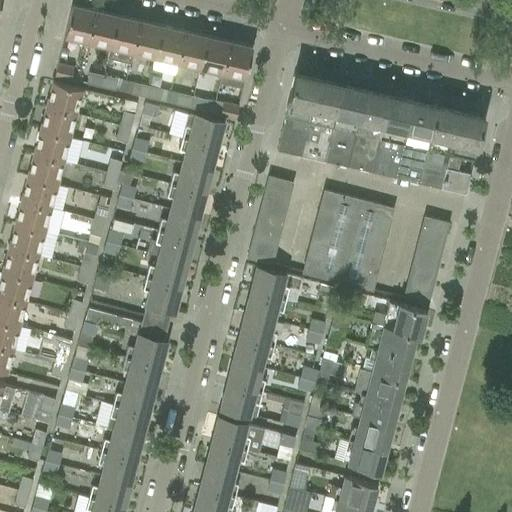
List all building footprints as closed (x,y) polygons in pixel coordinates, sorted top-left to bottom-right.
[(64,33),(87,38),(94,9),(71,4),(64,33)] [(87,38),(110,43),(116,14),(94,9),(87,38)] [(110,43),(106,57),(129,62),(132,49),(139,19),(116,14),(110,43)] [(132,49),(155,54),(161,25),(139,19),(132,49)] [(155,54),(151,67),(174,73),(177,59),(184,30),(161,25),(155,54)] [(177,59),(199,64),(206,35),(184,30),(177,59)] [(199,64),(222,69),(229,40),(206,35),(199,64)] [(229,40),(222,69),(226,70),(223,82),(242,87),(252,46),(229,40)] [(57,62),(54,74),(70,78),(73,66),(57,62)] [(295,69),(277,149),(301,154),(319,75),(318,76),(314,75),(308,74),(297,71),(297,69),(295,69)] [(85,82),(100,86),(102,74),(88,71),(85,82)] [(102,74),(100,86),(116,89),(119,78),(102,74)] [(319,75),(301,154),(324,160),(343,80),(342,80),(342,82),(330,79),(324,78),(320,77),(320,75),(319,75)] [(53,80),(46,104),(74,112),(81,87),(53,80)] [(343,80),(324,160),(347,165),(365,86),(364,87),(360,86),(354,85),(343,82),(344,80),(343,80)] [(133,82),(131,93),(145,96),(148,85),(133,82)] [(148,85),(145,96),(159,100),(162,88),(148,85)] [(365,86),(347,165),(370,171),(389,91),(388,91),(388,92),(376,90),(370,88),(366,87),(366,86),(365,86)] [(389,91),(370,171),(393,176),(412,97),(411,97),(411,98),(406,97),(400,95),(389,93),(389,91)] [(176,103),(190,106),(192,95),(178,92),(176,103)] [(192,95),(190,106),(205,109),(207,98),(192,95)] [(412,97),(393,176),(416,182),(435,102),(434,101),(434,103),(422,101),(416,99),(412,98),(412,97)] [(145,101),(141,113),(142,113),(155,117),(158,105),(145,101)] [(220,113),(236,117),(238,106),(223,102),(220,113)] [(435,102),(416,182),(440,187),(458,108),(458,107),(458,109),(453,108),(447,106),(436,104),(436,102),(435,102)] [(46,104),(40,128),(68,135),(74,112),(46,104)] [(458,108),(440,187),(464,193),(469,172),(457,170),(460,156),(472,159),(483,113),(481,112),(481,114),(469,112),(463,110),(459,109),(459,108),(458,108)] [(123,110),(119,124),(130,127),(134,113),(123,110)] [(187,112),(181,135),(217,145),(223,121),(202,115),(194,113),(188,111),(187,112)] [(119,124),(115,139),(126,142),(130,127),(119,124)] [(40,128),(34,151),(62,159),(75,163),(82,140),(68,137),(68,135),(40,128)] [(184,149),(181,160),(211,168),(217,145),(181,135),(178,147),(184,149)] [(134,137),(132,147),(146,151),(148,140),(134,137)] [(146,151),(132,147),(129,160),(142,164),(146,151)] [(34,151),(27,175),(56,183),(62,159),(34,151)] [(109,157),(106,171),(117,174),(120,160),(109,157)] [(172,170),(169,182),(204,191),(211,168),(181,160),(178,172),(172,170)] [(106,171),(102,186),(113,189),(117,174),(106,171)] [(27,175),(21,199),(61,209),(67,187),(55,184),(56,183),(27,175)] [(268,175),(265,186),(289,193),(292,181),(268,175)] [(172,196),(169,207),(198,214),(204,191),(169,182),(166,194),(172,196)] [(122,183),(119,194),(132,197),(135,186),(122,183)] [(265,186),(262,198),(286,204),(289,193),(265,186)] [(323,189),(319,205),(354,214),(358,198),(323,189)] [(119,194),(116,205),(129,209),(132,197),(119,194)] [(262,198),(259,210),(283,216),(286,204),(262,198)] [(358,198),(354,214),(388,223),(393,207),(358,198)] [(21,199),(15,222),(57,233),(57,234),(63,210),(61,209),(21,199)] [(96,205),(93,218),(104,221),(108,208),(96,205)] [(319,205),(315,222),(349,231),(354,214),(319,205)] [(160,216),(157,228),(192,238),(198,214),(169,207),(166,218),(160,216)] [(259,210),(256,222),(280,228),(283,216),(259,210)] [(354,214),(349,231),(384,240),(388,223),(354,214)] [(424,215),(403,298),(427,304),(448,221),(424,215)] [(104,221),(93,218),(89,233),(100,236),(104,221)] [(15,222),(8,246),(37,253),(36,254),(50,258),(57,233),(15,222)] [(256,222),(253,234),(277,240),(280,228),(256,222)] [(315,222),(310,238),(345,247),(349,231),(315,222)] [(150,238),(146,251),(157,253),(186,261),(192,238),(157,228),(154,239),(150,238)] [(108,229),(105,240),(120,244),(122,233),(108,229)] [(349,231),(345,247),(380,256),(384,240),(349,231)] [(253,234),(250,245),(274,252),(277,240),(253,234)] [(310,238),(306,255),(341,264),(345,247),(310,238)] [(105,240),(102,251),(116,255),(120,244),(105,240)] [(86,242),(84,252),(95,255),(97,245),(86,242)] [(274,252),(250,245),(247,257),(271,263),(274,252)] [(8,246),(2,270),(30,277),(37,253),(8,246)] [(345,247),(341,264),(375,273),(380,256),(345,247)] [(84,252),(80,265),(91,268),(95,255),(84,252)] [(148,264),(145,275),(180,284),(186,261),(157,253),(154,265),(148,264)] [(302,272),(337,280),(341,264),(306,255),(302,272)] [(341,264),(337,280),(371,289),(375,273),(341,264)] [(91,268),(80,265),(76,279),(87,282),(91,268)] [(256,265),(249,290),(285,299),(288,287),(282,285),(285,272),(256,265)] [(2,270),(0,277),(0,294),(24,301),(30,277),(2,270)] [(145,301),(171,307),(174,308),(180,284),(145,275),(142,287),(148,288),(145,301)] [(96,276),(93,288),(106,292),(110,279),(96,276)] [(319,282),(316,293),(331,297),(334,286),(319,282)] [(249,290),(243,313),(272,321),(276,307),(282,309),(285,299),(249,290)] [(0,294),(0,319),(18,324),(24,301),(0,294)] [(71,299),(67,312),(78,315),(82,302),(71,299)] [(389,300),(382,325),(414,333),(418,335),(422,322),(423,322),(423,321),(422,320),(425,311),(426,309),(389,300)] [(171,307),(145,301),(141,313),(166,320),(165,320),(167,321),(171,307)] [(129,318),(87,307),(85,315),(127,327),(129,318)] [(78,315),(67,312),(63,326),(74,330),(78,315)] [(243,313),(237,336),(273,345),(276,333),(270,331),(272,321),(243,313)] [(131,318),(127,331),(136,333),(162,340),(166,327),(164,326),(146,322),(140,320),(131,318)] [(310,318),(307,330),(321,333),(324,321),(310,318)] [(0,319),(0,344),(12,348),(18,324),(0,319)] [(76,343),(90,347),(96,323),(82,320),(76,343)] [(371,346),(371,348),(405,357),(407,348),(411,349),(411,348),(410,347),(411,344),(414,333),(382,325),(371,322),(365,344),(371,346)] [(330,325),(327,336),(341,340),(344,328),(330,325)] [(307,330),(304,340),(318,344),(321,333),(307,330)] [(127,344),(124,356),(159,365),(165,341),(164,341),(162,340),(136,333),(127,331),(124,343),(127,344)] [(237,336),(231,359),(260,367),(264,354),(270,356),(273,345),(237,336)] [(341,340),(327,336),(325,347),(338,350),(341,340)] [(12,348),(0,344),(0,370),(5,372),(12,348)] [(58,346),(54,359),(65,362),(69,349),(58,346)] [(371,370),(371,371),(402,379),(406,365),(407,364),(403,363),(405,357),(371,348),(368,358),(364,357),(361,367),(371,370)] [(72,356),(70,366),(84,370),(86,360),(72,356)] [(127,369),(124,381),(153,388),(159,365),(124,356),(121,368),(127,369)] [(65,362),(54,359),(50,374),(61,377),(65,362)] [(231,359),(225,383),(260,392),(264,379),(258,378),(260,367),(231,359)] [(84,370),(70,366),(67,380),(81,383),(84,370)] [(302,366),(299,377),(315,381),(318,370),(311,368),(302,366)] [(359,367),(353,390),(359,391),(359,392),(393,401),(395,393),(399,394),(399,393),(399,392),(402,379),(371,371),(371,370),(361,367),(359,367)] [(318,370),(315,381),(325,384),(328,372),(318,370)] [(299,377),(297,387),(306,389),(309,390),(313,391),(315,381),(299,377)] [(115,390),(112,402),(147,411),(153,388),(124,381),(121,392),(115,390)] [(313,391),(323,394),(325,384),(315,381),(313,391)] [(0,382),(0,408),(6,410),(13,386),(0,382)] [(225,383),(219,406),(237,411),(252,414),(254,415),(258,403),(260,392),(225,383)] [(17,400),(14,413),(30,416),(34,392),(22,390),(20,401),(17,400)] [(353,402),(350,414),(359,416),(359,417),(390,425),(394,410),(395,410),(395,409),(391,408),(393,401),(359,392),(356,403),(353,402)] [(266,393),(265,397),(282,402),(283,397),(266,393)] [(39,394),(32,418),(48,422),(54,398),(39,394)] [(95,422),(95,423),(112,427),(141,435),(147,411),(112,402),(101,399),(95,422)] [(282,422),(282,424),(296,427),(299,415),(302,403),(289,399),(286,412),(285,412),(282,422)] [(59,402),(56,413),(71,416),(74,406),(59,402)] [(56,413),(54,423),(68,427),(71,416),(56,413)] [(217,415),(210,440),(246,449),(257,452),(264,427),(246,423),(236,420),(217,415)] [(314,430),(318,431),(321,419),(307,415),(304,427),(314,430)] [(351,424),(347,437),(381,446),(384,438),(387,439),(388,438),(387,437),(390,425),(359,417),(356,426),(351,424)] [(54,423),(50,435),(64,439),(67,427),(54,423)] [(103,437),(100,449),(135,458),(141,435),(112,427),(109,438),(103,437)] [(301,438),(298,450),(317,455),(320,444),(311,441),(314,430),(304,427),(301,438)] [(34,429),(31,442),(42,445),(45,432),(34,429)] [(276,444),(291,447),(294,435),(279,432),(276,444)] [(381,446),(347,437),(345,448),(350,449),(347,461),(379,470),(380,469),(379,468),(382,455),(383,455),(383,454),(380,453),(381,446)] [(42,445),(31,442),(14,438),(12,446),(28,451),(27,457),(38,460),(42,445)] [(210,440),(204,463),(233,471),(237,458),(243,460),(246,449),(210,440)] [(47,449),(44,459),(58,463),(61,453),(47,449)] [(103,462),(100,473),(129,481),(135,458),(100,449),(96,461),(103,462)] [(58,463),(44,459),(41,473),(55,476),(58,463)] [(295,462),(292,473),(306,477),(309,466),(295,462)] [(204,463),(198,487),(233,496),(237,483),(231,481),(233,471),(204,463)] [(270,468),(267,479),(281,483),(284,471),(270,468)] [(90,483),(87,495),(123,504),(129,481),(100,473),(97,485),(90,483)] [(335,486),(332,497),(366,505),(368,498),(372,499),(372,498),(371,497),(375,484),(376,484),(376,483),(344,475),(341,487),(335,486)] [(21,476),(17,489),(29,492),(32,479),(21,476)] [(281,483),(267,479),(265,491),(278,494),(281,483)] [(289,484),(286,497),(299,500),(302,488),(289,484)] [(198,487),(192,510),(199,511),(222,511),(225,505),(231,506),(233,496),(198,487)] [(29,492),(17,489),(13,504),(24,507),(29,492)] [(77,494),(72,511),(120,511),(123,504),(87,495),(87,496),(77,494)] [(324,495),(319,511),(364,511),(366,505),(332,497),(324,495)] [(34,496),(31,505),(45,509),(48,499),(34,496)]
